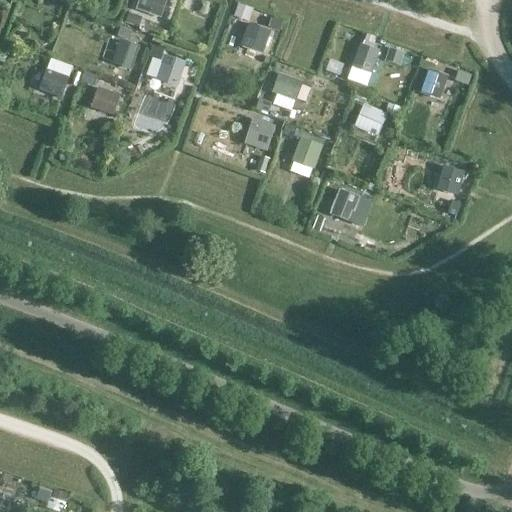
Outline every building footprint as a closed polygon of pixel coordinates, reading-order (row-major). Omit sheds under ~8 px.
[(139,0),(135,11),(160,20),(167,0),(139,0)] [(128,14),(125,24),(138,29),(141,19),(128,14)] [(270,21),(268,29),(281,32),(283,24),(270,21)] [(250,24),(242,46),(263,54),(271,31),(250,24)] [(121,28),(117,37),(130,41),(133,32),(121,28)] [(141,47),(121,40),(113,64),(132,71),(141,47)] [(380,50),(361,44),(353,68),(372,74),(380,50)] [(153,48),(149,58),(161,62),(165,52),(153,48)] [(169,58),(160,83),(176,89),(185,64),(169,58)] [(61,99),(69,78),(46,70),(39,91),(61,99)] [(440,101),(448,77),(428,70),(420,94),(440,101)] [(85,72),(81,83),(95,88),(98,77),(85,72)] [(75,73),(70,87),(77,89),(81,76),(75,73)] [(458,73),(455,83),(467,87),(471,77),(458,73)] [(305,82),(280,74),(274,93),(299,101),(305,82)] [(120,96),(98,88),(90,109),(113,117),(120,96)] [(356,95),(353,102),(364,106),(367,99),(356,95)] [(258,101),(255,110),(267,114),(270,105),(258,101)] [(388,105),(385,113),(398,117),(400,109),(388,105)] [(385,117),(364,107),(356,126),(376,135),(385,117)] [(263,152),(267,139),(270,140),(275,127),(253,119),(244,146),(263,152)] [(286,126),(282,136),(292,140),(296,130),(286,126)] [(302,140),(293,164),(313,171),(322,148),(302,140)] [(260,160),(255,172),(264,175),(268,162),(260,160)] [(440,195),(442,190),(457,196),(463,178),(439,170),(431,192),(440,195)] [(348,223),(352,213),(354,214),(361,199),(339,190),(329,215),(348,223)] [(452,203),(448,214),(456,217),(460,206),(452,203)] [(317,219),(312,231),(319,234),(323,221),(317,219)]
